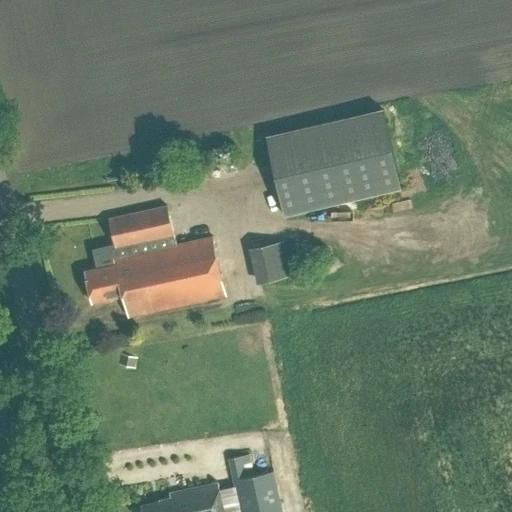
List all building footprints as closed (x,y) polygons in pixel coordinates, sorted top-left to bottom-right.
[(284,214),(401,187),(383,109),(266,136),(284,214)] [(166,203),(106,216),(116,261),(83,268),(90,301),(124,294),(128,314),(225,294),(212,234),(174,242),(166,203)] [(295,275),(287,239),(253,247),(261,282),(295,275)] [(247,452),(227,456),(231,475),(232,475),(251,471),(247,452)] [(251,471),(232,475),(239,511),(280,511),(272,467),(251,471)] [(171,500),(143,505),(144,511),(224,511),(218,483),(170,493),(171,500)]
